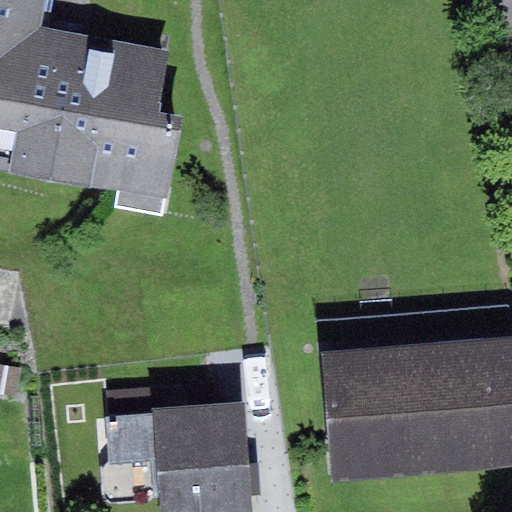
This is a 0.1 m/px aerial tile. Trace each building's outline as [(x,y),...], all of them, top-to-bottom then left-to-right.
[(0,0),(0,165),(120,189),(118,206),(164,212),(185,114),(160,109),(171,51),(41,26),(45,0),(0,0)] [(511,334),(321,348),(334,476),(511,460),(511,334)] [(0,364),(0,392),(17,396),(22,369),(0,364)] [(106,389),(108,416),(156,412),(155,405),(154,386),(106,389)] [(108,416),(104,416),(108,464),(156,460),(159,511),(251,511),(243,398),(155,405),(156,412),(108,416)]
